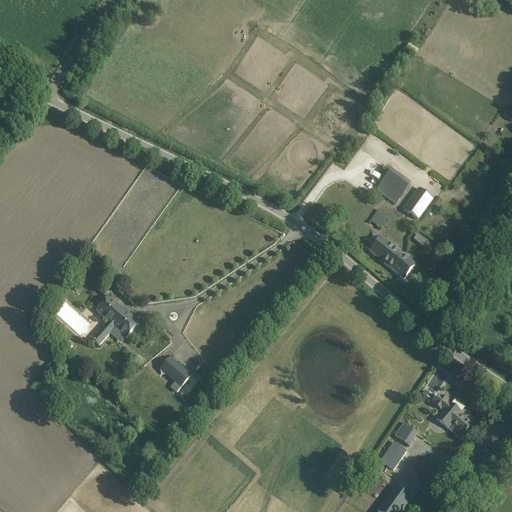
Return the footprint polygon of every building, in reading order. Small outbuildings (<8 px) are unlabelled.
[(382,184),(377,192),(396,205),(410,186),(391,172),(382,184)] [(417,221),(433,200),(419,190),(404,211),(417,221)] [(377,210),(370,221),(381,229),(388,218),(377,210)] [(370,252),(370,253),(387,267),(399,253),(382,238),(376,245),(371,241),(366,248),(370,252)] [(387,267),(404,281),(416,267),(399,253),(387,267)] [(431,296),(422,290),(417,296),(426,303),(427,301),(430,304),(432,301),(429,298),(431,296)] [(109,299),(97,312),(109,323),(93,341),(100,347),(116,329),(127,339),(139,325),(109,299)] [(68,343),(67,344),(61,350),(67,355),(72,350),(73,348),(73,346),(72,344),(70,343),(68,343)] [(175,384),(170,389),(177,395),(192,377),(171,358),(159,371),(175,384)] [(423,396),(431,401),(433,398),(425,392),(423,396)] [(444,413),(437,421),(448,430),(451,426),(463,436),(471,425),(460,416),(461,414),(450,405),(449,407),(447,405),(447,404),(441,398),(441,399),(438,397),(432,403),(435,405),(435,406),(441,412),(441,411),(444,413)] [(409,449),(418,435),(403,425),(394,438),(409,449)] [(394,471),(407,452),(394,443),(381,462),(394,471)] [(403,511),(412,500),(395,488),(377,511),(403,511)]
